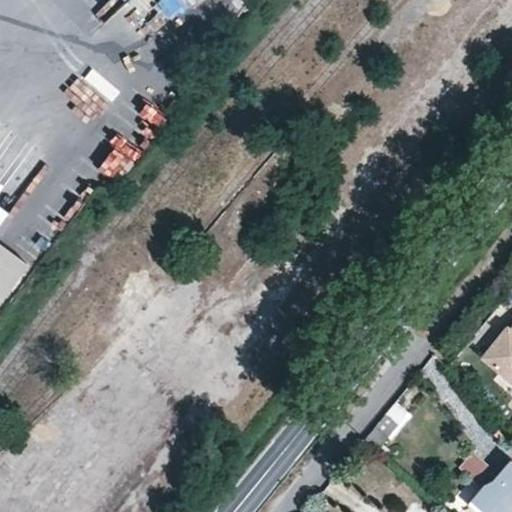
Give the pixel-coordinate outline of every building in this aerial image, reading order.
[(117,180),(170,114),(143,92),(90,159),(117,180)] [(68,168),(50,200),(71,212),(89,180),(68,168)] [(0,223),(16,202),(0,189),(0,223)] [(0,293),(23,262),(0,245),(0,293)] [(497,329),(477,353),(509,381),(511,377),(511,321),(503,333),(497,329)] [(396,401),(369,436),(383,447),(411,412),(396,401)] [(469,485),(490,474),(479,452),(458,462),(469,485)] [(511,511),(511,469),(510,468),(477,504),(487,511),(511,511)]
